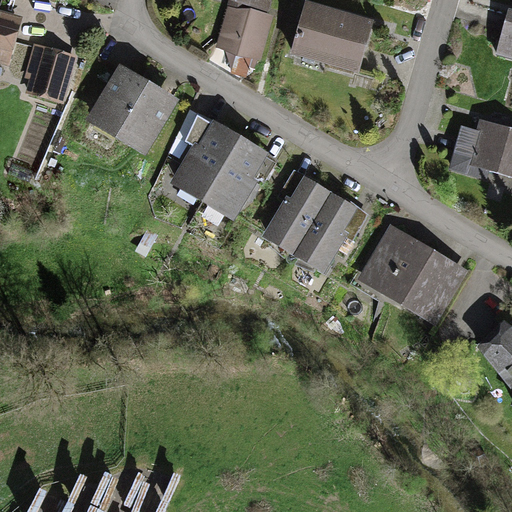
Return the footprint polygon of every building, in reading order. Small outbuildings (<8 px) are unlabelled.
[(369,31),(332,20),(333,14),(307,6),(294,53),(357,71),(369,31)] [(268,18),(232,8),(222,44),(257,54),(268,18)] [(511,13),(508,12),(496,53),(511,57),(511,13)] [(0,59),(8,62),(14,41),(7,39),(12,20),(0,16),(0,59)] [(42,49),(29,93),(61,102),(73,58),(42,49)] [(121,75),(95,119),(143,149),(170,104),(121,75)] [(178,181),(205,198),(239,142),(215,128),(216,126),(198,116),(186,142),(192,145),(183,160),(188,163),(178,181)] [(511,129),(483,122),(479,134),(464,130),(453,169),(485,178),(489,165),(511,171),(511,129)] [(258,185),(261,187),(276,163),(263,155),(263,156),(239,142),(205,198),(233,215),(244,197),(249,200),(258,185)] [(330,196),(306,182),(292,204),(288,202),(269,234),(268,235),(296,252),(330,196)] [(330,196),(296,252),(324,268),(344,236),(344,235),(340,233),(353,210),(330,196)] [(457,281),(436,268),(433,256),(393,232),(364,279),(405,303),(410,295),(439,312),(457,281)] [(511,332),(505,327),(480,348),(511,386),(511,332)]
